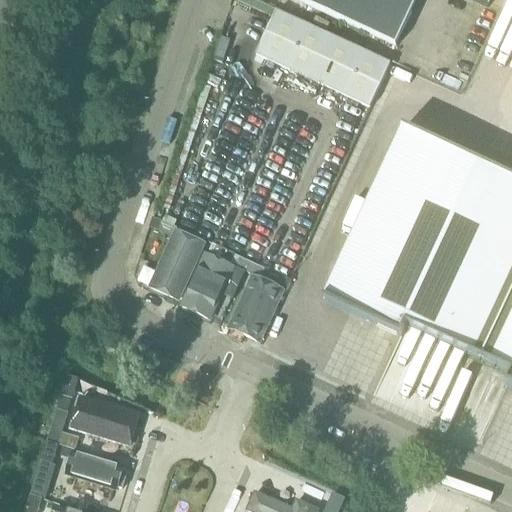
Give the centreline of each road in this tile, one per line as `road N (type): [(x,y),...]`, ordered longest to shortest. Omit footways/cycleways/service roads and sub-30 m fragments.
road 1 (unclassified): [(248,372),(138,321),(110,291),(112,244),(193,0)]
road 2 (unclassified): [(511,494),(248,372)]
